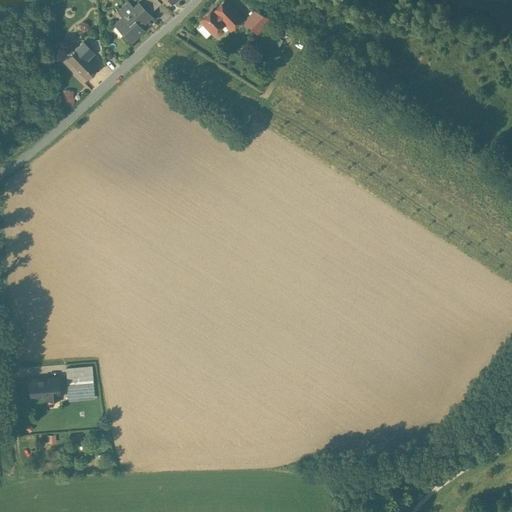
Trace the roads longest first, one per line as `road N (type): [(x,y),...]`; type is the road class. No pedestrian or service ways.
road 1 (residential): [(194,0),(0,173)]
road 2 (unclassified): [(0,258),(15,459)]
